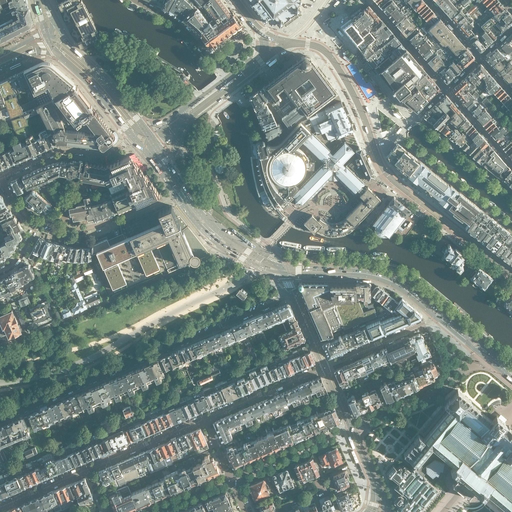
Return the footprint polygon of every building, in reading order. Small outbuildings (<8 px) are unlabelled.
[(97,30),(83,3),(81,0),(80,1),(79,0),(65,0),(58,4),(58,3),(57,3),(58,5),(59,5),(61,10),(61,11),(67,8),(69,12),(70,11),(83,35),(81,36),(83,40),(77,42),(78,43),(81,48),(80,48),(81,49),(84,48),(98,41),(99,40),(99,39),(99,38),(98,35),(97,35),(96,33),(98,33),(96,30),(97,30)] [(145,0),(151,2),(156,4),(168,11),(173,0),(145,0)] [(172,14),(181,0),(173,0),(168,11),(172,14)] [(176,16),(189,1),(187,0),(181,0),(172,14),(176,16)] [(181,19),(194,7),(191,4),(193,2),(191,0),(190,0),(189,1),(176,16),(181,19)] [(242,23),(235,14),(230,8),(229,8),(228,8),(222,0),(206,0),(204,2),(200,6),(197,3),(194,7),(181,19),(182,20),(185,22),(188,25),(190,26),(192,28),(194,30),(196,31),(197,33),(199,35),(201,38),(205,43),(206,43),(210,47),(209,47),(210,48),(212,48),(213,48),(241,26),(242,27),(242,26),(243,25),(242,24),(243,24),(242,23)] [(249,0),(251,3),(250,3),(251,4),(252,5),(252,6),(253,6),(254,7),(255,8),(255,9),(256,9),(256,10),(257,11),(258,12),(258,13),(259,13),(259,14),(260,15),(261,16),(261,17),(262,17),(262,18),(263,20),(263,19),(264,21),(265,23),(268,20),(269,22),(269,23),(275,23),(277,22),(280,26),(284,22),(284,23),(285,22),(284,21),(295,13),(296,13),(296,14),(297,13),(296,13),(301,10),(298,6),(300,4),(300,0),(249,0)] [(382,0),(378,4),(382,8),(386,14),(400,2),(402,5),(407,0),(382,0)] [(407,10),(418,0),(407,0),(402,5),(400,2),(386,14),(394,22),(407,11),(407,10)] [(411,15),(417,10),(425,3),(422,0),(418,0),(407,10),(407,11),(410,13),(411,15)] [(466,0),(434,0),(451,19),(459,11),(463,8),(466,6),(469,3),(466,0)] [(469,15),(486,0),(479,0),(469,9),(466,12),(467,12),(469,15)] [(475,22),(485,14),(481,9),(486,5),(489,8),(488,9),(487,8),(484,11),(486,13),(499,2),(497,0),(486,0),(469,15),(470,16),(473,19),(475,22)] [(13,14),(28,7),(29,7),(27,2),(16,7),(5,11),(6,13),(10,15),(13,14)] [(499,18),(501,16),(507,11),(503,6),(499,2),(486,13),(485,14),(475,22),(473,19),(461,29),(466,36),(472,42),(476,38),(479,35),(476,32),(477,31),(476,30),(479,27),(483,32),(485,31),(487,29),(488,28),(494,23),(499,18)] [(434,14),(425,3),(417,10),(420,14),(418,15),(421,18),(423,17),(426,21),(434,14)] [(381,20),(369,6),(364,9),(373,20),(376,24),(381,20)] [(32,20),(28,7),(13,14),(10,15),(6,13),(5,11),(4,10),(0,11),(0,41),(20,32),(29,27),(30,26),(31,25),(32,24),(32,23),(32,22),(32,21),(32,20)] [(368,23),(373,20),(364,9),(351,20),(360,31),(364,27),(365,28),(369,24),(368,23)] [(396,25),(410,13),(407,11),(394,22),(396,25)] [(455,23),(463,16),(459,11),(451,19),(455,23)] [(506,22),(511,15),(507,11),(501,16),(502,18),(501,19),(503,22),(505,21),(506,22)] [(470,16),(469,15),(467,12),(465,14),(466,16),(465,17),(463,16),(455,23),(458,26),(470,16)] [(401,31),(415,19),(411,15),(410,13),(396,25),(401,31)] [(430,22),(437,16),(434,14),(426,21),(425,22),(426,24),(429,21),(430,22)] [(430,28),(440,19),(437,16),(430,22),(431,24),(428,26),(430,28)] [(461,29),(473,19),(470,16),(458,26),(461,29)] [(507,27),(504,23),(503,22),(501,19),(499,18),(494,23),(502,32),(507,27)] [(406,36),(419,25),(415,19),(401,31),(406,36)] [(436,42),(449,30),(440,19),(430,28),(426,31),(428,33),(430,36),(435,42),(436,42)] [(351,20),(341,27),(360,50),(374,38),(372,36),(368,31),(363,35),(360,31),(351,20)] [(381,20),(376,24),(368,31),(372,36),(375,34),(385,25),(381,20)] [(502,32),(494,23),(488,28),(490,30),(496,37),(502,32)] [(409,39),(422,27),(420,24),(419,25),(406,36),(409,39)] [(393,34),(385,25),(375,34),(377,36),(375,37),(377,40),(379,38),(381,41),(382,43),(386,39),(387,40),(393,34)] [(414,45),(428,33),(426,31),(422,27),(409,39),(414,45)] [(493,40),(485,31),(483,32),(479,27),(476,30),(477,31),(480,34),(484,39),(483,40),(488,45),(493,40)] [(496,37),(490,30),(489,31),(487,29),(485,31),(493,40),(496,37)] [(444,46),(455,36),(449,30),(436,42),(439,46),(442,44),(444,46)] [(416,48),(430,36),(428,33),(414,45),(416,48)] [(390,52),(401,43),(393,34),(387,40),(386,39),(382,43),(382,44),(366,57),(374,67),(391,53),(390,52)] [(488,45),(483,40),(484,39),(480,34),(479,35),(476,38),(472,42),(480,51),(481,51),(488,45)] [(421,54),(429,47),(435,42),(430,36),(416,48),(421,54)] [(452,60),(458,55),(466,48),(455,36),(444,46),(442,44),(439,46),(441,49),(440,50),(442,53),(443,55),(431,66),(435,70),(445,61),(447,59),(449,57),(452,60)] [(366,57),(382,44),(382,43),(381,41),(379,38),(377,40),(375,37),(374,38),(360,50),(366,57)] [(511,46),(510,44),(506,40),(503,42),(500,45),(511,58),(511,57),(511,46)] [(428,61),(436,54),(440,50),(441,49),(439,46),(436,42),(435,42),(429,47),(433,52),(425,59),(428,61)] [(378,72),(406,49),(401,43),(390,52),(391,53),(374,67),(378,72)] [(511,58),(500,45),(497,48),(496,48),(504,57),(508,61),(511,58)] [(425,59),(433,52),(429,47),(421,54),(425,59)] [(474,58),(474,57),(466,48),(458,55),(458,56),(457,57),(458,58),(465,66),(474,58)] [(504,57),(496,48),(492,52),(497,58),(498,59),(500,61),(504,57)] [(414,83),(426,72),(406,49),(378,72),(398,96),(402,99),(403,100),(415,90),(411,85),(414,83)] [(495,59),(497,58),(492,52),(486,57),(486,59),(492,65),(496,61),(495,59)] [(431,66),(443,55),(442,53),(439,55),(440,57),(439,58),(436,54),(428,61),(431,66)] [(337,92),(336,90),(335,90),(333,87),(332,85),(332,86),(329,82),(329,81),(328,81),(326,78),(326,77),(324,73),(323,73),(322,72),(321,71),(319,67),(318,67),(315,64),(315,63),(314,62),(314,63),(311,59),(312,59),(311,57),(310,57),(309,57),(309,56),(309,57),(308,56),(307,56),(306,56),(305,56),(304,56),(303,56),(302,56),(301,57),(301,58),(300,58),(298,60),(297,60),(296,61),(293,64),(293,63),(291,64),(292,65),(288,67),(287,68),(284,71),(283,71),(282,71),(282,72),(279,74),(277,75),(278,75),(274,78),(273,79),(270,82),(269,81),(268,82),(268,83),(265,85),(263,86),(251,96),(250,98),(250,99),(255,110),(267,105),(266,103),(264,104),(263,100),(264,99),(266,101),(272,97),(275,102),(272,104),(283,119),(283,120),(284,121),(287,124),(289,127),(298,118),(305,112),(307,114),(309,113),(308,113),(312,110),(312,111),(313,110),(313,109),(316,107),(317,107),(318,106),(321,103),(321,104),(323,103),(322,102),(326,100),(327,99),(330,96),(331,96),(332,95),(335,92),(335,93),(337,92)] [(504,65),(508,61),(504,57),(500,61),(498,59),(496,61),(492,65),(498,71),(505,65),(504,65)] [(501,75),(511,65),(511,57),(511,58),(508,61),(504,65),(505,65),(498,71),(501,75)] [(465,66),(458,58),(457,59),(458,61),(458,62),(463,68),(465,66)] [(57,97),(76,86),(73,84),(74,82),(53,64),(52,64),(51,63),(49,62),(48,62),(47,61),(46,61),(45,61),(44,61),(43,61),(42,62),(41,62),(40,62),(39,63),(24,70),(36,98),(33,100),(28,102),(24,104),(21,106),(23,111),(24,112),(37,106),(55,98),(57,97)] [(437,73),(442,69),(446,66),(444,64),(446,62),(445,61),(435,70),(437,73)] [(463,68),(458,62),(457,63),(455,61),(453,62),(460,70),(463,68)] [(460,70),(453,62),(450,64),(449,63),(447,65),(455,74),(456,73),(458,75),(461,71),(460,70)] [(488,72),(481,64),(479,64),(473,69),(481,78),(482,77),(488,72)] [(447,65),(446,66),(442,69),(445,72),(451,78),(455,74),(447,65)] [(504,78),(511,71),(511,65),(501,75),(504,78)] [(481,78),(473,69),(470,73),(480,84),(481,85),(483,84),(482,82),(483,81),(481,78)] [(36,98),(24,70),(16,74),(21,85),(24,91),(30,88),(33,95),(27,98),(27,100),(28,102),(33,100),(36,98)] [(439,88),(426,72),(414,83),(417,87),(428,100),(439,90),(439,88)] [(451,78),(445,72),(439,77),(444,83),(445,81),(446,83),(451,78)] [(486,82),(492,77),(488,72),(482,77),(485,80),(484,80),(486,82)] [(480,84),(470,73),(467,76),(474,84),(475,82),(478,85),(480,84)] [(21,85),(16,74),(13,75),(19,91),(21,91),(20,86),(21,85)] [(19,91),(13,75),(9,77),(13,89),(15,88),(17,92),(19,91)] [(474,84),(467,76),(464,79),(470,87),(474,84)] [(14,91),(13,89),(9,77),(0,81),(0,87),(3,95),(14,91)] [(488,89),(496,82),(492,77),(486,82),(485,83),(486,85),(485,86),(486,87),(485,88),(485,89),(486,90),(488,89)] [(181,82),(177,79),(174,83),(179,88),(183,84),(181,82)] [(479,95),(476,91),(475,91),(470,87),(464,79),(453,89),(453,90),(458,96),(463,102),(466,105),(473,99),(474,100),(479,95)] [(490,94),(499,85),(496,82),(488,89),(486,90),(485,89),(479,95),(482,98),(484,96),(486,97),(487,96),(490,94)] [(214,86),(226,101),(227,101),(215,85),(214,86)] [(495,95),(502,88),(499,85),(490,94),(491,95),(494,93),(495,95)] [(95,111),(76,86),(57,97),(55,98),(67,124),(75,120),(78,124),(95,111)] [(428,100),(417,87),(415,90),(403,100),(416,111),(428,100)] [(495,100),(505,92),(502,88),(495,95),(496,96),(494,98),(495,100)] [(206,92),(218,108),(219,107),(207,91),(206,92)] [(501,101),(508,95),(505,92),(495,100),(497,102),(499,99),(501,101)] [(453,112),(447,106),(451,102),(446,95),(445,95),(437,103),(445,111),(449,116),(453,112)] [(471,111),(481,102),(483,100),(482,98),(479,95),(474,100),(473,99),(466,105),(471,111)] [(501,107),(511,98),(508,95),(501,101),(502,103),(500,105),(501,107)] [(493,103),(490,99),(487,96),(486,97),(483,100),(481,102),(484,106),(485,105),(486,106),(489,104),(490,105),(493,103)] [(23,111),(21,106),(21,105),(20,105),(20,104),(17,97),(5,102),(6,105),(7,108),(10,116),(23,111)] [(118,136),(116,132),(115,131),(112,133),(95,111),(78,124),(74,126),(68,126),(67,124),(55,98),(37,106),(39,112),(26,118),(27,121),(29,125),(32,133),(33,134),(33,135),(39,133),(43,131),(49,128),(50,131),(51,133),(56,144),(58,144),(58,143),(59,143),(60,143),(61,143),(62,143),(69,143),(69,144),(70,144),(70,143),(76,144),(75,144),(76,145),(77,145),(77,144),(83,145),(83,146),(84,146),(84,145),(90,146),(90,147),(93,147),(100,148),(103,147),(103,148),(104,148),(109,144),(110,143),(111,142),(113,145),(114,143),(116,142),(117,141),(118,139),(118,137),(118,136)] [(507,107),(511,102),(511,99),(511,98),(501,107),(503,108),(505,106),(507,107)] [(349,119),(343,107),(344,107),(341,101),(324,108),(325,109),(316,113),(316,115),(301,122),(312,132),(315,131),(317,134),(320,133),(322,136),(326,135),(328,140),(329,140),(330,141),(333,142),(336,141),(337,138),(336,137),(337,136),(337,137),(347,133),(350,131),(350,132),(351,132),(351,131),(353,130),(354,130),(351,124),(349,119)] [(447,118),(445,121),(454,128),(456,126),(465,117),(459,111),(457,108),(451,102),(447,106),(453,112),(449,116),(447,118)] [(474,115),(484,106),(481,102),(471,111),(474,115)] [(445,111),(437,103),(430,109),(434,113),(435,113),(439,117),(441,116),(439,114),(440,113),(440,112),(440,111),(443,113),(445,111)] [(483,126),(490,119),(497,113),(490,105),(489,104),(486,106),(475,116),(478,119),(481,123),(483,126)] [(271,111),(269,109),(267,105),(255,110),(256,113),(257,115),(257,114),(258,117),(271,111)] [(0,122),(11,118),(10,116),(7,108),(0,110),(0,122)] [(439,117),(435,113),(434,113),(430,109),(427,112),(423,116),(428,120),(433,124),(439,117)] [(271,111),(258,117),(261,123),(274,118),(271,111)] [(447,118),(449,116),(445,111),(443,113),(441,116),(439,117),(433,124),(438,128),(443,122),(445,121),(447,118)] [(486,129),(500,117),(498,115),(492,121),(490,119),(483,126),(486,129)] [(27,121),(26,118),(25,116),(12,121),(14,126),(27,121)] [(464,130),(470,123),(465,117),(456,126),(462,132),(464,130)] [(489,132),(503,120),(501,118),(500,117),(486,129),(489,132)] [(277,124),(274,118),(261,123),(264,130),(277,124)] [(492,135),(505,123),(503,120),(489,132),(492,135)] [(307,158),(307,157),(306,155),(305,154),(304,154),(304,153),(303,152),(302,151),(300,150),(299,149),(297,148),(296,148),(295,147),(310,132),(300,122),(281,142),(280,143),(279,144),(278,144),(277,145),(276,145),(275,145),(274,145),(273,145),(271,145),(270,145),(269,145),(268,144),(267,144),(266,144),(266,145),(266,146),(265,146),(264,143),(261,142),(261,141),(258,142),(257,141),(256,141),(256,140),(252,141),(253,144),(253,146),(253,149),(253,153),(256,155),(256,157),(258,157),(258,158),(257,159),(257,158),(256,158),(257,159),(253,160),(256,174),(257,180),(260,187),(263,186),(265,190),(265,191),(266,191),(266,193),(267,195),(269,198),(269,199),(270,200),(271,199),(272,201),(273,203),(277,201),(279,204),(280,205),(280,204),(281,204),(281,200),(284,201),(285,200),(286,200),(285,200),(286,199),(288,202),(293,197),(291,195),(297,188),(295,184),(297,183),(298,182),(299,182),(300,181),(301,180),(302,179),(303,178),(303,177),(304,176),(304,175),(305,174),(305,173),(305,172),(306,172),(306,171),(306,170),(306,169),(306,168),(306,167),(309,167),(309,166),(309,165),(309,164),(309,163),(309,162),(308,161),(308,159),(307,158)] [(272,136),(282,130),(281,128),(279,123),(277,124),(264,130),(266,135),(267,137),(269,138),(272,136)] [(465,135),(473,126),(470,123),(464,130),(465,131),(463,133),(465,135)] [(502,133),(509,127),(505,123),(492,135),(494,138),(495,139),(501,132),(502,133)] [(32,133),(29,125),(16,131),(19,139),(32,133)] [(447,135),(453,130),(447,125),(445,126),(441,130),(441,131),(447,135)] [(469,136),(476,129),(473,126),(465,135),(466,136),(468,134),(469,136)] [(509,138),(511,135),(511,130),(510,127),(509,127),(502,133),(501,132),(495,139),(501,146),(509,140),(507,138),(508,137),(509,138)] [(56,144),(51,133),(48,134),(47,132),(50,131),(49,128),(43,131),(50,147),(56,144)] [(453,140),(460,134),(454,128),(453,130),(447,135),(453,140)] [(472,138),(473,137),(474,136),(478,132),(476,129),(469,136),(472,138)] [(50,147),(43,131),(39,133),(41,137),(38,138),(43,150),(50,147)] [(345,166),(342,163),(343,163),(342,163),(344,162),(344,161),(345,160),(346,160),(346,159),(347,158),(348,158),(348,157),(349,156),(350,155),(351,154),(352,153),(353,152),(354,151),(353,150),(351,148),(350,147),(349,146),(349,145),(347,144),(346,143),(345,141),(344,142),(342,144),(341,146),(340,146),(339,148),(338,148),(337,150),(337,149),(336,150),(335,152),(335,151),(334,152),(333,154),(333,153),(332,154),(329,151),(330,150),(324,144),(328,141),(328,140),(326,135),(322,136),(320,133),(317,134),(315,131),(312,132),(302,142),(323,161),(323,164),(298,190),(307,199),(332,173),(332,170),(334,170),(335,170),(335,173),(355,193),(358,190),(360,192),(361,193),(359,195),(362,197),(363,198),(370,191),(371,190),(370,188),(368,187),(365,189),(363,188),(362,186),(365,183),(363,181),(368,179),(357,155),(346,166),(346,165),(345,166)] [(465,135),(463,133),(462,132),(460,134),(453,140),(461,146),(467,140),(467,141),(469,139),(466,136),(465,135)] [(43,150),(38,138),(35,140),(33,135),(33,134),(29,136),(29,137),(37,153),(43,150)] [(477,145),(483,138),(481,135),(479,138),(477,139),(476,140),(478,141),(475,144),(477,145)] [(37,153),(29,137),(26,138),(28,143),(25,144),(30,156),(37,153)] [(466,150),(472,143),(473,142),(469,138),(469,139),(467,141),(467,140),(461,146),(466,150)] [(482,150),(488,144),(483,138),(477,145),(480,148),(482,150)] [(504,149),(511,141),(511,138),(511,139),(510,141),(509,140),(501,146),(504,149)] [(30,156),(25,144),(22,145),(20,141),(16,142),(24,159),(30,156)] [(24,159),(16,142),(13,144),(15,148),(12,150),(17,162),(24,159)] [(472,156),(480,148),(477,145),(475,144),(473,142),(472,143),(466,150),(472,156)] [(419,160),(401,146),(400,146),(397,145),(396,144),(387,156),(388,156),(389,160),(408,175),(407,175),(408,175),(420,161),(419,160)] [(488,155),(489,153),(493,149),(488,144),(482,150),(488,155)] [(375,177),(362,148),(361,148),(355,150),(356,150),(355,150),(357,155),(368,179),(368,180),(369,180),(369,179),(374,177),(374,178),(375,177),(374,177),(375,177)] [(488,155),(482,150),(480,148),(472,156),(480,162),(481,162),(486,157),(488,155)] [(17,162),(12,150),(11,149),(5,151),(11,165),(17,162)] [(507,165),(495,152),(493,149),(489,153),(491,155),(488,159),(486,157),(481,162),(502,179),(505,176),(504,174),(500,171),(502,170),(507,165)] [(11,165),(5,151),(0,153),(0,154),(6,167),(11,165)] [(151,184),(149,181),(147,177),(146,178),(145,174),(144,175),(142,171),(146,170),(144,166),(143,167),(142,163),(141,164),(139,160),(138,160),(137,157),(136,157),(134,154),(130,156),(129,155),(104,167),(103,165),(100,166),(99,164),(96,165),(95,163),(92,165),(91,163),(89,164),(88,162),(85,162),(85,163),(84,163),(84,162),(83,162),(82,164),(82,166),(81,171),(81,172),(81,175),(80,179),(102,183),(102,184),(105,183),(106,183),(119,212),(159,194),(157,190),(156,190),(154,187),(152,184),(151,184)] [(59,176),(59,174),(61,161),(44,166),(43,167),(22,176),(27,188),(31,187),(59,176)] [(68,176),(71,163),(71,161),(70,162),(69,162),(67,162),(66,162),(64,162),(64,161),(64,162),(62,161),(61,161),(59,174),(63,175),(68,176)] [(81,171),(82,166),(82,164),(83,162),(83,161),(82,161),(81,161),(80,161),(79,161),(78,161),(73,161),(71,161),(71,163),(68,176),(68,177),(73,178),(74,175),(76,176),(76,174),(81,175),(81,172),(81,171)] [(447,184),(439,177),(430,170),(428,168),(428,167),(420,161),(408,175),(409,175),(408,175),(416,182),(417,181),(425,187),(424,188),(431,193),(431,192),(439,198),(439,199),(442,202),(447,206),(451,201),(454,197),(459,192),(458,191),(450,185),(447,183),(447,184)] [(218,164),(217,166),(217,170),(219,171),(220,171),(221,173),(222,172),(222,171),(223,171),(224,169),(225,167),(224,165),(222,164),(220,163),(218,164)] [(505,176),(506,175),(511,170),(507,165),(502,170),(504,173),(504,174),(505,176)] [(511,180),(506,175),(505,176),(502,179),(508,184),(511,180)] [(24,187),(19,178),(17,179),(12,181),(11,183),(17,194),(26,191),(24,187)] [(372,207),(380,199),(381,198),(377,194),(377,193),(376,192),(375,191),(374,190),(373,190),(372,189),(372,190),(371,190),(370,191),(363,198),(366,201),(364,203),(362,201),(358,204),(368,214),(374,208),(372,207)] [(52,205),(45,199),(46,198),(42,195),(41,196),(33,190),(32,190),(30,193),(28,194),(26,194),(24,197),(25,199),(28,201),(27,202),(36,209),(36,208),(39,211),(41,211),(43,212),(45,210),(46,211),(49,211),(48,211),(51,208),(50,207),(52,205)] [(307,199),(298,190),(292,195),(295,198),(295,204),(295,205),(307,205),(307,199)] [(117,212),(108,192),(99,196),(89,197),(89,196),(84,197),(85,203),(77,204),(77,206),(70,207),(71,214),(73,214),(74,220),(87,217),(88,220),(94,219),(94,221),(117,212)] [(480,209),(459,192),(454,197),(459,201),(458,204),(456,203),(455,202),(454,203),(451,201),(447,206),(454,211),(453,212),(453,213),(461,219),(461,220),(461,219),(461,220),(462,219),(462,218),(469,223),(473,218),(471,216),(474,213),(476,214),(480,209)] [(389,236),(405,216),(410,210),(404,205),(402,203),(401,202),(400,201),(400,202),(394,197),(389,203),(387,206),(373,224),(374,225),(374,226),(374,227),(374,228),(375,229),(375,230),(376,231),(376,232),(377,232),(378,233),(379,234),(380,235),(381,235),(382,235),(383,235),(384,235),(385,235),(386,235),(387,235),(389,236)] [(356,227),(368,214),(358,204),(346,217),(348,219),(356,227)] [(23,230),(19,221),(17,222),(14,216),(13,216),(10,210),(9,211),(6,205),(0,207),(0,222),(0,223),(0,224),(1,226),(2,226),(0,227),(2,230),(3,230),(3,229),(5,228),(6,227),(8,232),(10,231),(12,236),(11,236),(15,244),(17,243),(19,242),(18,241),(20,240),(22,237),(20,233),(23,231),(23,230)] [(180,224),(177,217),(172,205),(157,212),(162,223),(165,230),(180,224)] [(479,220),(485,213),(480,209),(476,214),(474,216),(479,220)] [(130,237),(162,223),(157,212),(125,226),(128,234),(129,234),(130,237)] [(484,224),(489,217),(485,213),(479,220),(481,222),(484,224)] [(315,229),(322,221),(319,219),(318,220),(312,215),(304,223),(312,231),(314,233),(316,231),(316,230),(315,229)] [(400,226),(407,217),(405,216),(389,236),(391,237),(397,229),(401,231),(403,228),(400,226)] [(470,231),(479,220),(474,216),(473,218),(469,223),(467,226),(465,228),(470,231)] [(489,227),(494,221),(489,217),(484,224),(487,225),(489,227)] [(352,230),(356,227),(348,219),(344,222),(343,222),(339,224),(336,224),(334,225),(329,224),(328,224),(324,222),(323,222),(322,221),(315,229),(316,230),(316,231),(320,233),(321,234),(325,235),(327,235),(330,236),(332,236),(336,236),(337,236),(341,235),(343,235),(346,233),(348,233),(351,230),(352,230)] [(475,235),(482,226),(480,224),(481,222),(479,220),(470,231),(475,235)] [(494,231),(499,224),(494,220),(494,221),(489,227),(491,229),(494,231)] [(166,269),(167,269),(181,263),(183,262),(194,257),(182,230),(180,224),(165,230),(162,223),(130,237),(120,241),(110,245),(107,236),(99,240),(100,241),(91,245),(91,246),(92,259),(109,298),(130,289),(149,281),(163,274),(167,272),(166,269)] [(498,235),(504,228),(499,224),(494,231),(496,233),(498,235)] [(208,251),(188,226),(188,225),(182,230),(194,257),(202,253),(203,254),(208,251)] [(479,239),(489,227),(487,225),(485,228),(482,226),(475,235),(479,239)] [(484,243),(492,233),(489,231),(491,229),(489,227),(479,239),(484,243)] [(503,238),(508,232),(504,228),(498,235),(501,237),(503,238)] [(489,246),(497,237),(494,235),(496,233),(494,231),(492,233),(484,243),(489,246)] [(508,242),(511,237),(511,234),(508,232),(503,238),(505,240),(508,242)] [(16,246),(15,244),(11,236),(10,234),(4,237),(6,241),(0,243),(0,245),(5,257),(9,255),(11,253),(10,251),(14,249),(16,246)] [(40,253),(46,240),(40,238),(39,238),(39,237),(33,249),(28,258),(32,259),(36,252),(37,251),(40,253)] [(494,250),(503,238),(501,237),(499,239),(497,237),(489,246),(494,250)] [(498,254),(506,245),(503,243),(505,240),(503,238),(494,250),(498,254)] [(47,256),(53,242),(46,240),(40,253),(47,256)] [(54,259),(60,244),(53,242),(47,256),(54,259)] [(70,260),(74,247),(68,246),(60,244),(54,259),(62,262),(63,259),(70,260)] [(454,249),(450,246),(450,245),(449,244),(447,246),(448,246),(447,248),(446,247),(445,249),(445,250),(444,251),(445,252),(443,255),(448,258),(454,249)] [(503,257),(511,246),(511,245),(510,244),(509,246),(506,245),(498,254),(503,257)] [(508,261),(511,256),(511,246),(503,257),(508,261)] [(77,260),(80,247),(74,247),(70,260),(77,260)] [(84,260),(85,247),(80,247),(77,260),(84,260)] [(196,258),(197,257),(198,255),(198,253),(198,252),(197,250),(196,249),(194,248),(193,248),(191,248),(189,249),(188,251),(188,252),(188,254),(188,256),(189,257),(191,259),(193,259),(194,259),(196,258)] [(453,262),(459,254),(461,252),(455,248),(454,249),(448,258),(453,262)] [(462,261),(463,260),(462,259),(463,257),(459,254),(453,262),(453,263),(456,265),(457,265),(457,266),(459,267),(460,266),(459,265),(461,263),(463,265),(464,263),(462,261)] [(35,276),(31,269),(29,265),(28,264),(25,266),(23,267),(23,268),(19,269),(19,270),(17,270),(22,283),(29,280),(28,279),(35,276)] [(491,279),(492,277),(479,267),(478,269),(477,268),(476,268),(476,269),(475,269),(475,270),(475,271),(476,271),(471,277),(475,281),(476,281),(476,282),(479,284),(480,284),(484,287),(489,281),(489,282),(490,282),(490,281),(491,281),(491,280),(492,279),(491,279)] [(84,276),(94,272),(92,268),(74,277),(76,281),(76,283),(85,279),(84,276)] [(22,283),(17,270),(14,271),(15,272),(11,274),(11,275),(16,286),(22,283)] [(16,286),(11,275),(9,276),(5,278),(11,292),(17,289),(16,286)] [(11,292),(5,278),(4,278),(2,279),(3,279),(0,280),(0,284),(5,294),(8,293),(9,294),(10,293),(10,292),(11,292)] [(78,287),(76,283),(76,281),(69,284),(72,290),(72,291),(73,291),(78,302),(78,304),(77,303),(76,306),(77,306),(76,307),(72,308),(74,313),(79,311),(83,310),(87,308),(84,300),(78,287)] [(363,312),(356,296),(356,283),(324,283),(303,283),(301,282),(299,283),(298,285),(298,287),(300,288),(300,289),(306,304),(320,338),(326,335),(327,336),(329,335),(328,334),(331,333),(332,333),(343,328),(343,329),(349,327),(350,327),(351,327),(354,326),(356,325),(376,316),(373,308),(363,312)] [(371,301),(373,299),(381,289),(378,286),(377,286),(376,286),(369,294),(373,297),(371,300),(371,301)] [(246,295),(245,294),(246,292),(242,289),(241,291),(240,290),(240,291),(239,291),(237,292),(238,294),(237,294),(239,295),(237,298),(240,300),(242,298),(243,298),(246,295)] [(378,301),(385,292),(381,289),(373,299),(374,299),(375,298),(378,301)] [(381,306),(390,296),(385,292),(378,301),(381,304),(381,305),(381,306)] [(102,301),(99,294),(94,296),(97,303),(102,301)] [(29,302),(28,299),(27,296),(18,300),(21,306),(29,302)] [(97,303),(94,296),(89,298),(92,305),(97,303)] [(387,308),(394,299),(390,296),(381,306),(382,306),(383,306),(383,305),(387,308)] [(92,305),(89,298),(84,300),(87,308),(92,305)] [(421,317),(421,314),(402,298),(398,303),(391,312),(395,316),(380,322),(384,332),(421,317)] [(391,312),(398,303),(394,299),(387,308),(390,311),(389,312),(390,312),(391,312)] [(49,314),(45,304),(41,306),(40,304),(33,307),(34,309),(30,311),(34,321),(37,320),(37,321),(47,317),(47,315),(49,314)] [(296,319),(294,314),(290,305),(287,304),(275,309),(281,321),(284,329),(289,327),(287,323),(289,322),(296,319)] [(20,331),(18,324),(14,315),(12,311),(4,314),(2,308),(0,309),(0,332),(1,335),(6,333),(8,332),(9,335),(20,331)] [(71,314),(70,311),(69,311),(69,309),(62,312),(63,314),(62,314),(63,318),(71,314)] [(281,321),(275,309),(269,312),(274,322),(277,321),(277,322),(281,321)] [(274,322),(269,312),(263,314),(268,326),(271,325),(271,324),(274,322)] [(260,333),(258,329),(264,326),(265,327),(268,326),(263,314),(250,320),(243,323),(248,333),(251,332),(252,333),(255,331),(261,344),(267,341),(263,331),(260,333)] [(299,325),(298,323),(297,321),(296,319),(289,322),(292,328),(299,325)] [(384,332),(380,322),(379,321),(373,323),(378,335),(384,332)] [(248,333),(243,323),(237,325),(242,337),(246,336),(245,335),(248,333)] [(378,335),(373,323),(366,326),(371,338),(378,335)] [(242,337),(237,325),(230,328),(230,329),(235,339),(238,338),(238,339),(242,337)] [(282,340),(302,332),(299,325),(292,328),(279,334),(282,340)] [(365,340),(360,328),(358,329),(358,328),(356,325),(354,326),(356,330),(353,331),(359,343),(363,341),(365,340)] [(371,338),(366,326),(360,328),(365,340),(368,339),(367,339),(371,338)] [(235,339),(230,329),(224,331),(229,343),(231,348),(234,347),(232,340),(235,339)] [(229,343),(224,331),(217,334),(222,344),(225,343),(226,344),(229,343)] [(347,348),(341,336),(339,331),(333,334),(335,337),(331,339),(331,341),(329,342),(335,354),(345,349),(346,350),(347,350),(347,348)] [(359,343),(353,331),(347,333),(353,346),(359,343)] [(280,350),(304,340),(305,339),(302,332),(282,340),(277,343),(280,350)] [(353,346),(347,333),(341,336),(347,348),(353,346)] [(425,345),(423,340),(423,339),(423,338),(422,336),(421,335),(420,335),(419,333),(415,335),(414,336),(414,335),(409,338),(414,349),(425,345)] [(222,344),(217,334),(211,337),(216,348),(219,347),(219,346),(222,344)] [(329,342),(327,336),(326,335),(320,338),(322,342),(323,344),(329,342)] [(216,348),(211,337),(205,339),(209,350),(212,349),(213,350),(216,348)] [(409,338),(386,348),(391,361),(392,364),(416,353),(415,351),(414,349),(409,338)] [(209,350),(205,339),(198,342),(203,354),(206,352),(206,351),(209,350)] [(203,354),(198,342),(191,345),(196,356),(199,354),(199,355),(203,354)] [(335,354),(329,342),(323,344),(325,349),(328,356),(335,354)] [(431,356),(426,344),(425,345),(414,349),(415,351),(419,361),(431,356)] [(196,356),(191,345),(185,347),(190,358),(196,356)] [(310,351),(307,345),(302,347),(305,354),(310,351)] [(190,358),(185,347),(178,350),(180,355),(182,361),(190,358)] [(256,360),(250,347),(247,348),(253,362),(256,360)] [(391,361),(386,348),(380,350),(385,363),(391,361)] [(182,361),(180,355),(178,350),(172,353),(176,364),(182,361)] [(385,363),(380,350),(374,353),(378,363),(381,362),(382,364),(385,363)] [(299,369),(294,358),(292,351),(286,354),(289,360),(294,371),(299,369)] [(315,362),(310,351),(305,354),(309,364),(310,364),(313,363),(315,362)] [(177,364),(176,364),(172,353),(165,356),(169,367),(177,364)] [(378,363),(374,353),(368,355),(373,367),(374,368),(376,367),(379,365),(378,363)] [(294,371),(289,360),(286,354),(274,359),(277,366),(281,376),(287,374),(294,371)] [(309,364),(305,354),(300,356),(304,366),(309,364)] [(373,367),(368,355),(361,358),(366,370),(373,367)] [(169,367),(165,356),(158,359),(162,370),(169,367)] [(304,366),(300,356),(294,358),(299,369),(304,366)] [(366,370),(361,358),(354,361),(359,373),(366,370)] [(164,375),(162,370),(158,359),(151,362),(160,384),(161,383),(159,380),(161,379),(160,377),(164,375)] [(246,365),(243,359),(237,361),(239,367),(246,365)] [(281,376),(277,366),(274,359),(268,361),(268,362),(275,379),(281,376)] [(437,372),(436,369),(437,368),(437,367),(436,366),(435,365),(434,366),(433,362),(432,362),(430,359),(420,363),(421,367),(428,382),(428,381),(431,380),(431,381),(431,380),(430,379),(434,377),(435,377),(435,376),(435,375),(435,374),(436,374),(437,374),(437,372)] [(360,375),(354,361),(348,364),(353,375),(354,377),(360,375)] [(160,384),(151,362),(144,365),(151,380),(155,379),(156,381),(158,381),(159,384),(160,384)] [(275,379),(268,362),(262,365),(263,367),(270,381),(275,379)] [(231,364),(224,367),(226,373),(233,370),(231,364)] [(353,375),(348,364),(342,367),(346,378),(353,375)] [(151,380),(144,365),(137,368),(146,389),(147,389),(146,386),(148,385),(147,382),(151,380)] [(197,386),(220,376),(216,366),(207,370),(208,372),(206,373),(208,377),(196,382),(197,386)] [(270,381),(263,367),(260,368),(262,372),(259,373),(264,384),(270,381)] [(350,387),(346,378),(342,367),(334,370),(343,390),(350,387)] [(428,382),(421,367),(420,368),(421,370),(413,373),(419,387),(419,386),(422,385),(422,384),(428,382)] [(146,389),(137,368),(131,371),(137,386),(141,384),(143,388),(145,388),(145,390),(146,389)] [(264,384),(259,373),(256,374),(255,370),(252,372),(258,386),(264,384)] [(137,386),(131,371),(124,374),(133,394),(133,395),(134,394),(132,392),(134,391),(133,388),(137,386)] [(252,389),(247,376),(245,371),(238,374),(246,391),(252,389)] [(258,386),(252,372),(249,373),(250,375),(247,376),(252,389),(258,386)] [(419,387),(413,373),(413,372),(409,373),(410,375),(407,376),(412,390),(419,387)] [(133,394),(124,374),(117,376),(124,392),(128,390),(130,395),(133,394)] [(246,391),(238,374),(232,377),(240,394),(245,391),(245,392),(246,391)] [(124,392),(117,376),(110,379),(119,400),(120,400),(119,397),(121,396),(120,394),(124,392)] [(325,386),(321,378),(321,377),(321,376),(320,376),(319,376),(319,377),(319,376),(319,377),(315,379),(315,378),(318,387),(319,386),(320,388),(325,386)] [(412,390),(407,376),(404,377),(403,376),(400,378),(406,392),(412,390)] [(240,394),(232,377),(226,379),(233,397),(234,397),(234,396),(240,394)] [(328,395),(325,386),(320,388),(319,386),(318,387),(315,378),(314,378),(314,379),(309,381),(308,381),(313,392),(317,402),(328,397),(329,397),(329,396),(329,395),(328,395)] [(406,392),(400,378),(396,379),(397,380),(394,381),(400,395),(406,392)] [(119,400),(110,379),(103,382),(104,383),(110,397),(114,395),(116,400),(118,400),(119,401),(119,400)] [(233,397),(226,379),(219,382),(222,388),(227,400),(233,397)] [(175,395),(195,387),(192,380),(173,388),(175,395)] [(313,392),(308,381),(307,382),(306,382),(304,383),(303,384),(303,383),(302,383),(308,397),(312,396),(311,393),(313,392)] [(400,395),(394,381),(391,383),(390,382),(387,383),(393,398),(400,395)] [(227,400),(222,388),(219,382),(213,384),(221,402),(227,400)] [(110,397),(104,383),(97,385),(106,406),(107,406),(106,403),(108,402),(106,399),(110,397)] [(308,397),(302,383),(302,384),(301,384),(298,385),(298,386),(297,386),(296,386),(302,400),(304,403),(305,405),(311,403),(308,397)] [(393,398),(387,383),(381,386),(380,387),(386,399),(386,400),(388,399),(388,400),(393,398)] [(221,402),(213,384),(208,387),(211,393),(216,404),(221,402)] [(106,406),(97,385),(90,388),(97,403),(101,401),(102,405),(104,404),(105,407),(106,406)] [(302,400),(296,386),(296,387),(295,387),(293,388),(292,388),(291,389),(291,388),(291,389),(298,405),(304,403),(302,400)] [(97,403),(90,388),(84,391),(93,412),(94,411),(93,409),(95,408),(93,405),(97,403)] [(205,395),(203,390),(203,389),(202,389),(191,394),(194,400),(199,412),(210,407),(205,395)] [(298,405),(291,389),(290,389),(289,390),(289,389),(281,393),(280,394),(279,393),(279,394),(288,413),(299,408),(298,405)] [(380,402),(375,390),(375,391),(374,389),(370,391),(371,393),(370,394),(370,393),(369,394),(374,406),(376,405),(379,404),(378,403),(380,402)] [(393,465),(386,473),(392,477),(398,482),(397,482),(392,481),(391,481),(390,481),(390,482),(390,483),(390,484),(391,484),(391,485),(392,485),(392,484),(393,484),(393,483),(395,486),(394,486),(402,493),(407,488),(406,487),(417,474),(416,473),(418,471),(419,472),(425,472),(432,478),(436,475),(438,476),(440,471),(442,471),(444,463),(435,460),(422,469),(421,468),(420,467),(431,454),(432,455),(433,455),(433,454),(436,451),(437,452),(439,453),(454,466),(451,471),(456,475),(459,477),(453,484),(452,485),(453,486),(454,486),(456,488),(456,489),(457,489),(457,490),(458,490),(463,494),(463,495),(464,495),(464,496),(464,495),(465,496),(465,495),(465,496),(465,495),(467,497),(467,498),(468,499),(470,497),(469,497),(470,497),(475,490),(478,493),(483,498),(486,493),(487,494),(508,511),(511,511),(511,429),(511,430),(509,428),(510,428),(510,427),(509,427),(509,426),(508,426),(507,426),(505,424),(505,423),(501,420),(500,419),(496,416),(495,417),(492,421),(488,418),(470,403),(470,402),(471,401),(457,390),(450,399),(449,399),(448,398),(447,400),(445,403),(444,404),(449,408),(449,409),(433,427),(431,430),(424,438),(423,438),(418,434),(417,436),(415,439),(414,440),(414,441),(403,454),(415,464),(414,466),(414,465),(410,470),(404,465),(402,467),(399,465),(397,468),(393,465)] [(93,412),(84,391),(77,394),(82,406),(83,409),(87,407),(89,410),(91,410),(92,412),(93,412)] [(374,406),(369,394),(368,392),(364,393),(364,395),(362,396),(367,409),(372,407),(374,406)] [(216,404),(211,393),(205,395),(210,407),(216,404)] [(82,406),(77,394),(70,396),(76,409),(76,411),(79,409),(78,408),(82,406)] [(288,413),(279,394),(273,396),(281,414),(282,415),(288,413)] [(360,411),(356,401),(357,401),(356,401),(353,394),(350,396),(351,398),(347,400),(348,402),(353,415),(358,413),(358,412),(360,411)] [(76,409),(70,396),(65,399),(70,411),(70,413),(73,412),(72,410),(76,409)] [(192,415),(187,403),(185,396),(178,399),(180,403),(186,417),(192,415)] [(281,414),(273,396),(267,399),(273,412),(276,411),(278,415),(281,414)] [(367,409),(363,398),(356,401),(357,401),(356,401),(360,411),(360,412),(367,409)] [(70,411),(65,399),(59,401),(64,414),(64,416),(67,414),(66,413),(70,411)] [(186,417),(180,403),(178,399),(172,402),(175,409),(180,420),(186,417)] [(276,418),(273,412),(267,399),(266,400),(266,399),(263,401),(262,401),(261,401),(270,421),(276,418)] [(199,412),(194,400),(187,403),(192,415),(199,412)] [(64,414),(59,401),(58,401),(52,404),(53,404),(58,416),(59,418),(61,417),(61,415),(64,414)] [(270,421),(261,401),(256,403),(255,404),(264,422),(265,422),(268,420),(268,421),(270,421)] [(180,420),(175,409),(172,402),(166,404),(167,407),(169,411),(174,422),(177,421),(180,420)] [(58,416),(53,404),(47,406),(52,419),(52,421),(55,419),(54,418),(58,416)] [(264,422),(255,404),(250,406),(254,416),(258,425),(261,423),(264,422)] [(132,412),(129,405),(124,407),(124,406),(123,407),(123,408),(126,417),(133,414),(133,413),(134,413),(134,414),(140,411),(139,409),(132,412)] [(52,419),(47,406),(40,409),(46,422),(46,423),(49,422),(49,420),(52,419)] [(254,416),(250,406),(249,407),(248,407),(245,408),(244,409),(250,423),(253,421),(251,417),(254,416)] [(168,425),(161,410),(160,407),(155,409),(158,416),(162,427),(165,426),(167,425),(168,425)] [(174,422),(169,411),(167,407),(161,410),(168,425),(174,422)] [(340,421),(334,407),(330,409),(330,408),(326,409),(333,424),(340,421)] [(46,422),(40,409),(35,411),(40,424),(41,426),(43,425),(43,423),(46,422)] [(250,423),(244,409),(238,411),(246,429),(252,427),(250,423)] [(333,424),(326,409),(323,410),(324,411),(320,412),(326,426),(333,424)] [(40,424),(35,411),(28,414),(34,426),(34,428),(37,427),(36,425),(40,424)] [(246,430),(238,411),(234,413),(232,414),(240,433),(246,430)] [(157,430),(149,412),(144,414),(145,417),(146,419),(151,432),(157,430)] [(326,426),(320,412),(317,414),(316,413),(313,415),(320,429),(326,426)] [(151,432),(146,419),(145,417),(144,414),(132,419),(133,420),(140,437),(151,432)] [(240,433),(232,414),(228,416),(228,415),(226,416),(225,417),(226,417),(220,419),(228,438),(240,433)] [(320,429),(313,415),(310,416),(310,417),(307,418),(313,432),(320,429)] [(162,427),(158,416),(152,418),(157,430),(162,427)] [(23,427),(26,426),(22,417),(17,419),(23,435),(29,433),(28,431),(27,428),(25,429),(24,428),(23,428),(23,427)] [(313,432),(307,418),(303,420),(303,419),(300,420),(306,435),(313,432)] [(23,435),(17,419),(11,421),(15,430),(18,429),(18,430),(18,431),(18,432),(16,433),(18,437),(23,435)] [(140,437),(133,420),(132,419),(126,422),(129,428),(134,440),(140,437)] [(228,438),(220,419),(219,419),(220,419),(218,420),(216,421),(215,422),(215,421),(214,422),(212,423),(216,432),(218,431),(218,432),(219,434),(220,434),(220,436),(220,437),(221,437),(222,440),(222,441),(228,438)] [(306,435),(300,420),(299,419),(296,421),(297,422),(294,424),(300,438),(303,436),(306,435)] [(12,431),(15,430),(11,421),(5,424),(12,440),(18,437),(16,433),(14,434),(13,432),(12,433),(12,431)] [(129,428),(126,422),(126,421),(121,423),(121,424),(128,442),(134,440),(129,428)] [(300,438),(294,424),(290,425),(289,423),(286,425),(293,441),(296,439),(300,438)] [(12,440),(5,424),(0,426),(4,435),(7,433),(8,435),(7,435),(7,436),(5,437),(7,442),(12,440)] [(128,442),(121,424),(105,431),(107,436),(113,449),(128,442)] [(293,441),(286,425),(282,427),(279,428),(286,443),(286,444),(293,441)] [(207,442),(200,428),(188,433),(197,453),(209,448),(206,442),(207,442)] [(286,443),(279,428),(276,429),(277,430),(273,431),(279,446),(286,443)] [(113,449),(107,436),(105,431),(105,430),(99,432),(101,438),(107,451),(113,449)] [(279,446),(273,431),(266,433),(267,435),(273,449),(280,446),(279,446)] [(375,437),(376,435),(377,435),(377,434),(378,433),(377,433),(376,432),(375,431),(375,432),(375,431),(373,433),(374,433),(374,434),(372,435),(371,437),(371,436),(369,438),(370,438),(370,439),(372,440),(373,439),(375,437)] [(107,451),(101,438),(99,432),(94,435),(102,453),(107,451)] [(197,453),(188,433),(182,435),(191,456),(197,453)] [(102,453),(94,435),(88,437),(91,445),(96,456),(102,453)] [(191,456),(182,435),(177,438),(181,449),(185,458),(191,456)] [(273,449),(267,435),(263,437),(263,436),(260,437),(266,452),(273,449)] [(96,456),(91,445),(88,437),(82,440),(84,445),(85,446),(85,447),(90,458),(96,456)] [(266,452),(260,437),(257,439),(257,440),(254,441),(260,455),(266,452)] [(185,458),(181,449),(177,438),(171,440),(176,452),(177,455),(180,461),(185,458)] [(176,452),(171,440),(165,443),(170,454),(176,452)] [(260,455),(254,441),(250,443),(250,442),(247,443),(253,458),(260,455)] [(80,450),(79,449),(79,448),(76,442),(70,445),(73,452),(78,464),(84,461),(80,450)] [(170,454),(165,443),(159,445),(164,457),(170,454)] [(253,458),(247,443),(243,444),(244,445),(241,447),(246,460),(253,458)] [(78,464),(73,452),(70,445),(64,447),(67,455),(72,466),(78,464)] [(164,457),(159,445),(152,448),(153,448),(158,460),(164,457)] [(240,463),(232,447),(233,447),(232,445),(229,446),(230,450),(227,451),(233,466),(240,463)] [(246,460),(241,447),(237,449),(236,445),(233,447),(232,447),(240,463),(246,461),(246,460)] [(21,459),(37,453),(34,446),(24,451),(22,447),(16,449),(21,459)] [(90,458),(85,447),(85,446),(79,449),(80,450),(84,461),(90,458)] [(72,466),(67,455),(64,447),(58,450),(61,457),(66,469),(72,466)] [(153,448),(152,448),(147,451),(147,450),(147,451),(151,461),(153,464),(159,462),(158,460),(153,448)] [(342,461),(337,451),(338,450),(337,450),(337,449),(336,448),(335,448),(334,449),(331,450),(326,453),(318,456),(322,465),(327,463),(329,466),(333,465),(333,466),(337,465),(336,463),(342,461)] [(61,457),(58,450),(58,449),(52,452),(60,471),(66,469),(61,457)] [(219,471),(213,457),(209,449),(189,458),(193,468),(199,481),(217,473),(217,472),(219,471)] [(151,461),(147,451),(142,453),(146,463),(151,461)] [(60,471),(52,452),(41,457),(50,476),(60,471)] [(150,473),(142,453),(137,455),(142,465),(146,475),(150,473)] [(142,465),(137,455),(132,457),(137,467),(142,465)] [(180,461),(177,455),(171,457),(174,463),(180,461)] [(50,476),(41,457),(37,459),(45,478),(50,476)] [(141,477),(137,467),(132,457),(123,461),(131,481),(141,477)] [(319,473),(312,458),(310,458),(308,459),(307,460),(303,462),(310,477),(313,476),(312,475),(319,473)] [(45,478),(37,459),(32,461),(40,480),(45,478)] [(40,480),(32,461),(26,463),(26,464),(29,471),(34,483),(40,480)] [(131,481),(123,461),(118,463),(126,483),(131,481)] [(310,477),(303,462),(299,464),(297,463),(295,464),(295,466),(294,466),(301,481),(307,478),(307,479),(310,477)] [(126,483),(118,463),(111,466),(116,477),(120,486),(126,483)] [(34,483),(29,471),(26,464),(20,467),(28,485),(34,483)] [(116,477),(111,466),(106,468),(111,479),(115,488),(120,486),(116,477)] [(28,485),(20,467),(14,469),(22,488),(28,485)] [(111,479),(106,468),(98,472),(107,492),(115,488),(111,479)] [(192,484),(185,470),(185,468),(182,469),(183,471),(179,473),(185,487),(192,484)] [(199,481),(193,468),(191,469),(190,468),(185,470),(192,484),(199,481)] [(22,488),(14,469),(1,474),(10,493),(22,488)] [(293,484),(291,478),(292,477),(291,474),(289,475),(287,469),(285,470),(284,470),(283,470),(282,470),(282,471),(279,472),(286,488),(289,487),(290,488),(294,486),(293,484)] [(185,487),(179,473),(178,470),(171,473),(178,490),(185,487)] [(348,477),(349,476),(348,474),(347,473),(346,473),(345,471),(341,472),(338,474),(334,476),(335,479),(334,479),(335,479),(334,480),(334,481),(334,482),(335,482),(336,482),(336,483),(337,483),(348,478),(348,477)] [(398,495),(398,496),(395,500),(394,500),(394,501),(394,502),(394,503),(395,503),(398,505),(398,506),(399,506),(397,508),(397,509),(401,511),(400,511),(419,511),(438,490),(425,478),(425,477),(423,475),(419,472),(418,471),(416,473),(417,474),(406,487),(407,488),(402,493),(400,495),(398,495)] [(286,488),(279,472),(277,473),(276,473),(275,473),(275,474),(274,474),(274,475),(272,476),(275,481),(273,482),(275,485),(276,484),(279,490),(280,492),(284,490),(284,489),(286,488)] [(178,490),(171,473),(164,476),(164,477),(165,479),(171,493),(178,490)] [(10,493),(5,482),(2,474),(0,475),(0,486),(4,496),(10,493)] [(93,497),(85,478),(85,477),(78,480),(83,490),(84,493),(77,495),(80,502),(81,504),(93,498),(93,497)] [(171,493),(165,479),(164,477),(160,479),(161,481),(159,482),(165,496),(171,493)] [(351,484),(348,478),(337,483),(338,486),(336,487),(337,490),(342,488),(348,486),(348,485),(351,484)] [(269,493),(267,488),(268,488),(269,487),(267,483),(266,483),(264,479),(262,480),(263,480),(258,482),(257,482),(256,482),(255,482),(255,483),(254,483),(253,484),(249,486),(249,485),(249,486),(254,500),(255,499),(268,494),(269,494),(269,493)] [(84,493),(83,490),(78,480),(72,483),(77,494),(71,497),(74,505),(80,502),(77,495),(84,493)] [(165,496),(159,482),(152,485),(158,499),(165,496)] [(77,494),(72,483),(66,485),(71,497),(77,494)] [(71,497),(66,485),(60,488),(65,499),(68,508),(74,505),(71,497)] [(158,499),(152,485),(145,488),(151,502),(158,499)] [(65,499),(60,488),(59,488),(54,491),(59,502),(62,510),(68,508),(65,499)] [(151,502),(145,488),(131,493),(137,507),(151,502)] [(126,511),(137,507),(131,493),(130,491),(120,495),(117,489),(108,493),(109,496),(115,511),(126,511)] [(59,511),(63,511),(62,510),(59,502),(54,491),(47,493),(52,505),(55,511),(59,511)] [(352,502),(354,501),(354,499),(353,498),(352,497),(350,497),(349,498),(347,494),(346,494),(345,491),(338,494),(339,497),(336,498),(342,511),(353,507),(351,503),(352,502)] [(213,506),(228,499),(225,492),(205,500),(201,502),(204,508),(207,507),(208,506),(208,508),(213,506)] [(52,505),(47,493),(41,496),(46,508),(52,505)] [(46,508),(41,496),(35,498),(36,499),(35,499),(34,499),(39,511),(42,510),(42,511),(46,509),(46,508)] [(334,511),(332,508),(334,507),(335,507),(333,504),(334,503),(333,501),(331,502),(329,498),(328,496),(325,498),(325,497),(319,500),(321,504),(324,511),(334,511)] [(39,511),(34,499),(28,502),(32,511),(39,511)] [(216,511),(231,505),(228,499),(213,506),(215,511),(216,511)] [(275,507),(272,500),(268,502),(261,504),(262,505),(258,506),(259,509),(260,511),(263,511),(274,507),(275,507)] [(32,511),(28,502),(24,504),(21,505),(24,511),(32,511)] [(205,511),(205,509),(204,508),(201,502),(188,507),(189,511),(205,511)]
